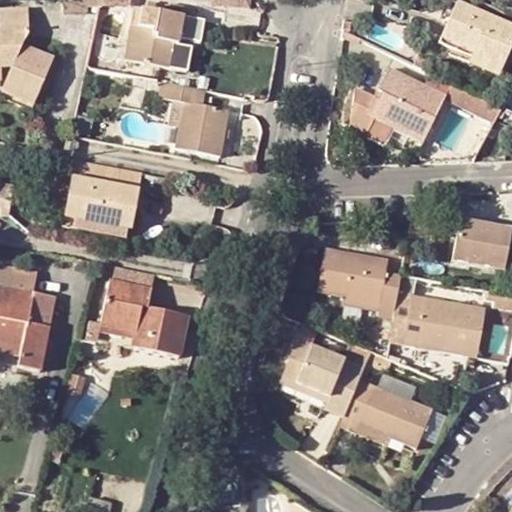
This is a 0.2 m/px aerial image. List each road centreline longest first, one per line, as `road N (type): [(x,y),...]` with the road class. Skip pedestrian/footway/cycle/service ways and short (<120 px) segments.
road 1 (residential): [(303,184),(329,30),(325,14),(311,9),(295,20),(263,182)]
road 2 (residential): [(251,218),(198,378),(233,419)]
road 3 (residential): [(511,174),(303,184)]
road 4 (residential): [(233,419),(290,227)]
road 5 (residential): [(263,182),(74,146)]
road 6 (residential): [(369,511),(233,419)]
